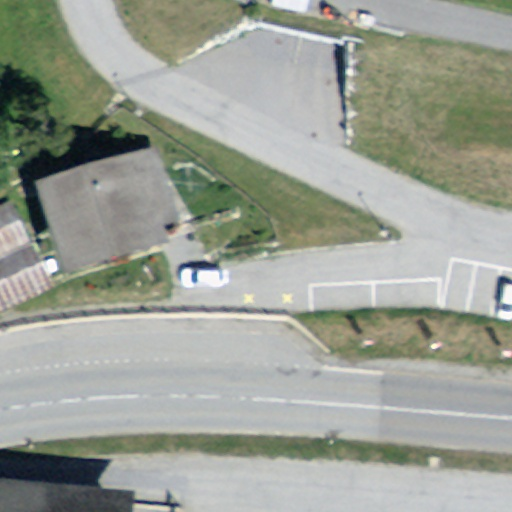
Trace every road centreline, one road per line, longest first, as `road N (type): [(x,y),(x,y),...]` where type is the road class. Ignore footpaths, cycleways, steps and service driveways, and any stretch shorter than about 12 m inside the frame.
road 1 (primary): [(0,409),(161,395),(511,418)]
road 2 (unclassified): [(511,229),(460,218),(186,98),(144,68),(97,0)]
road 3 (unclassified): [(323,0),(511,38)]
